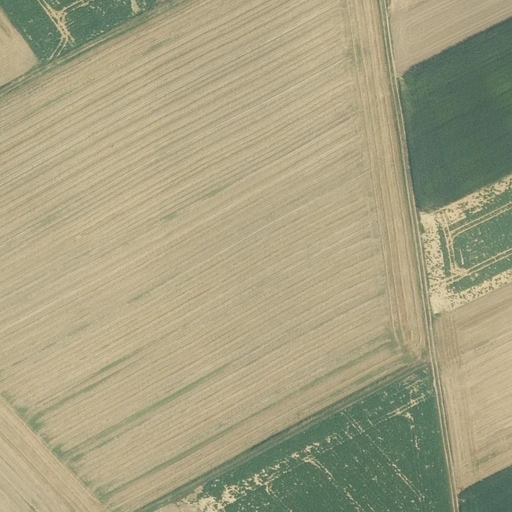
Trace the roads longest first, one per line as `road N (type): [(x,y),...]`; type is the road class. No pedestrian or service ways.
road 1 (track): [(463,511),(385,0)]
road 2 (track): [(441,363),(162,511)]
road 3 (track): [(185,0),(0,106)]
